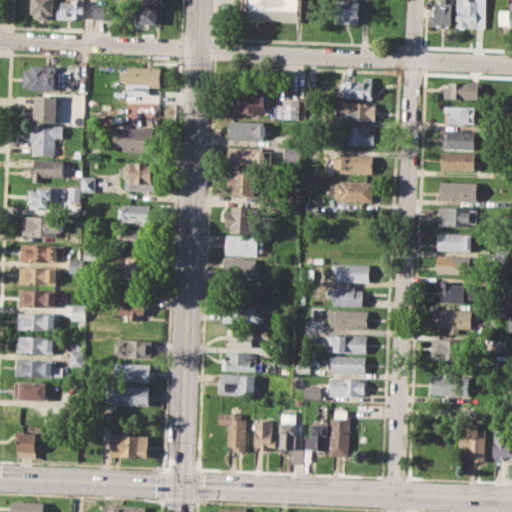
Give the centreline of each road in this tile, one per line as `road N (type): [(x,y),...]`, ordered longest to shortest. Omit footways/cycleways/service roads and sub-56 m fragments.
road 1 (residential): [(0,38),(511,62)]
road 2 (secondary): [(0,477),(511,498)]
road 3 (secondary): [(200,0),(180,511)]
road 4 (residential): [(414,0),(395,511)]
